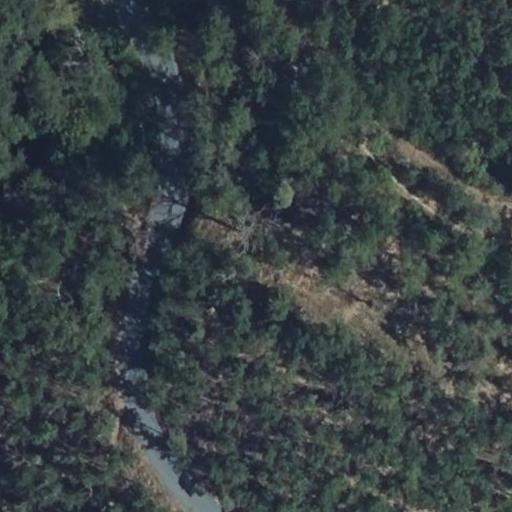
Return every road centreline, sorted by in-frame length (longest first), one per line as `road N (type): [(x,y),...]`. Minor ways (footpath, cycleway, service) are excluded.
road 1 (track): [(211,0),(419,198),(467,229),(511,239)]
road 2 (tertiary): [(123,0),(168,83),(177,146),(172,198),(136,299)]
road 3 (tertiary): [(210,511),(182,494),(140,412),(129,349),(136,299)]
